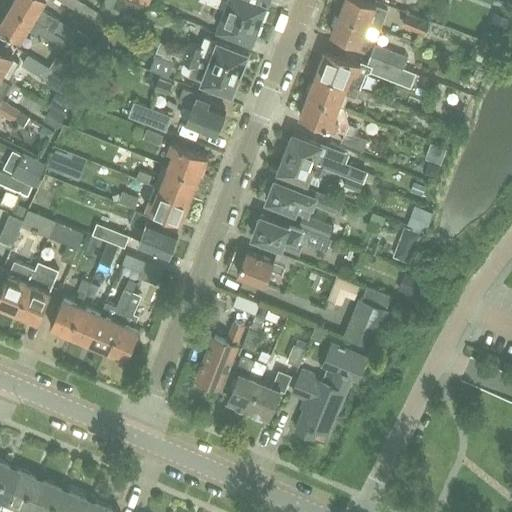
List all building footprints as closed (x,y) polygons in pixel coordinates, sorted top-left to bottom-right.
[(41,7),(44,0),(13,0),(12,4),(55,30),(61,20),(41,7)] [(116,0),(103,0),(98,16),(111,21),(116,8),(114,7),(116,0)] [(144,18),(148,7),(129,0),(116,0),(114,7),(116,8),(144,18)] [(266,2),(260,0),(206,0),(216,4),(259,20),(266,2)] [(376,5),(376,4),(367,0),(344,0),(339,13),(368,24),(378,28),(386,8),(376,5)] [(55,30),(12,4),(0,22),(0,26),(21,39),(27,28),(37,34),(39,31),(64,46),(69,39),(87,50),(91,38),(75,28),(68,39),(55,30)] [(252,40),(259,20),(216,4),(213,12),(222,16),(218,27),(252,40)] [(99,14),(84,5),(80,12),(95,21),(99,14)] [(430,20),(410,12),(405,23),(426,31),(430,20)] [(365,34),(368,24),(339,13),(331,33),(361,45),(361,44),(368,47),(372,37),(365,34)] [(107,47),(107,35),(97,35),(97,47),(107,47)] [(247,51),(218,40),(205,35),(201,45),(190,40),(186,51),(239,72),(242,64),(246,65),(249,55),(246,54),(247,51)] [(239,72),(186,51),(160,41),(155,53),(170,58),(172,53),(184,57),(182,60),(193,64),(189,74),(232,91),(233,89),(236,90),(240,80),(237,79),(239,72)] [(372,55),(403,67),(408,56),(376,43),(372,55)] [(0,72),(2,74),(14,54),(0,45),(0,72)] [(360,86),(362,87),(367,74),(364,73),(368,64),(361,62),(326,48),(317,69),(360,86)] [(67,77),(51,67),(30,54),(23,65),(48,81),(47,82),(59,90),(67,77)] [(368,64),(368,65),(412,83),(416,73),(403,67),(372,55),(368,64)] [(51,67),(67,77),(73,80),(79,70),(57,56),(51,67)] [(362,87),(360,86),(317,69),(309,92),(340,104),(344,92),(356,96),(357,95),(379,104),(382,95),(362,87)] [(2,74),(0,72),(0,99),(1,100),(2,98),(13,81),(2,74)] [(168,92),(173,81),(159,76),(155,87),(168,92)] [(74,81),(73,80),(67,77),(59,90),(50,104),(63,112),(74,81)] [(225,108),(209,102),(211,96),(183,86),(178,99),(192,104),(186,120),(216,132),(225,108)] [(346,106),(340,104),(309,92),(300,114),(346,132),(342,141),(363,150),(368,138),(355,133),(358,126),(351,124),(346,106)] [(10,103),(2,98),(1,100),(0,99),(0,111),(4,114),(10,103)] [(135,101),(129,115),(167,130),(172,116),(135,101)] [(20,110),(20,109),(10,103),(4,114),(13,119),(14,119),(24,125),(30,116),(20,110)] [(63,113),(51,106),(42,120),(55,127),(63,113)] [(41,138),(41,139),(47,142),(51,134),(54,131),(48,128),(43,124),(39,131),(41,138)] [(164,134),(148,128),(144,137),(160,143),(164,134)] [(331,156),(334,147),(293,131),(286,150),(336,169),(340,159),(331,156)] [(168,165),(199,176),(207,154),(172,140),(168,149),(173,151),(168,165)] [(70,155),(55,149),(46,173),(61,179),(70,155)] [(332,178),(336,169),(286,150),(279,169),(308,180),(308,179),(319,184),(323,175),(332,178)] [(45,164),(24,153),(13,172),(34,184),(45,164)] [(199,176),(168,165),(164,163),(156,184),(159,186),(190,198),(199,176)] [(440,167),(429,163),(425,174),(435,178),(440,167)] [(34,184),(0,169),(0,182),(29,195),(34,184)] [(137,177),(150,182),(153,174),(140,169),(137,177)] [(57,178),(48,175),(34,210),(43,214),(57,178)] [(361,190),(365,180),(350,175),(346,184),(361,190)] [(269,185),(265,196),(268,197),(267,199),(295,210),(300,198),(313,203),(313,202),(337,211),(342,198),(305,183),(303,188),(275,177),(272,186),(269,185)] [(423,186),(415,182),(411,191),(419,194),(423,186)] [(182,220),(190,198),(159,186),(154,199),(150,197),(146,206),(182,220)] [(119,200),(135,207),(139,196),(123,190),(119,200)] [(135,207),(119,200),(117,200),(112,214),(145,227),(139,243),(168,254),(178,230),(162,224),(164,219),(150,213),(150,214),(136,208),(136,207),(135,207)] [(20,216),(22,217),(26,206),(15,202),(15,204),(11,213),(20,216)] [(406,222),(421,228),(429,210),(414,203),(406,222)] [(22,218),(20,222),(50,234),(55,219),(26,207),(22,218)] [(299,224),(329,236),(333,224),(303,212),(299,224)] [(20,222),(22,218),(10,213),(0,237),(0,241),(11,246),(20,222)] [(329,236),(299,224),(290,220),(289,224),(261,214),(258,221),(256,220),(252,230),(254,231),(253,235),(300,253),(304,241),(328,250),(333,237),(329,236)] [(50,234),(78,245),(84,231),(55,219),(50,234)] [(94,233),(125,246),(130,235),(98,222),(94,233)] [(413,244),(418,234),(405,229),(402,237),(407,242),(413,244)] [(96,243),(98,237),(87,233),(83,241),(81,247),(93,252),(96,243)] [(278,250),(274,260),(247,249),(238,273),(265,284),(271,269),(282,273),(284,268),(292,271),(297,258),(278,250)] [(35,268),(24,263),(15,259),(0,294),(0,303),(17,310),(35,268)] [(146,260),(140,276),(157,283),(164,266),(146,260)] [(56,276),(46,272),(35,268),(17,310),(38,319),(56,276)] [(415,276),(406,299),(421,304),(430,282),(415,276)] [(86,291),(91,280),(83,277),(79,288),(86,291)] [(360,285),(339,277),(331,298),(342,302),(346,293),(355,296),(360,285)] [(91,280),(86,291),(93,295),(98,283),(91,280)] [(348,334),(372,344),(393,296),(369,285),(348,334)] [(107,353),(133,291),(125,287),(118,306),(106,301),(102,311),(89,341),(94,343),(92,347),(107,353)] [(134,312),(138,301),(141,294),(133,291),(107,353),(125,361),(140,328),(135,326),(139,315),(134,312)] [(255,312),(259,301),(239,293),(234,304),(255,312)] [(70,333),(83,303),(63,295),(51,325),(70,333)] [(89,341),(102,311),(83,303),(70,333),(89,341)] [(277,320),(280,313),(259,304),(252,322),(262,326),(267,315),(277,320)] [(220,385),(237,343),(244,325),(236,321),(228,340),(214,334),(198,376),(220,385)] [(328,431),(335,413),(345,389),(344,388),(350,374),(358,377),(367,357),(330,342),(321,363),(328,366),(323,377),(302,368),(292,390),(310,398),(308,404),(307,404),(304,410),(297,428),(313,435),(317,427),(328,431)] [(287,360),(299,364),(305,348),(294,343),(287,360)] [(249,408),(261,378),(249,373),(255,359),(243,354),(237,369),(240,371),(228,400),(249,408)] [(269,417),(276,398),(281,388),(285,389),(292,374),(280,369),(274,384),(261,378),(249,408),(269,417)] [(0,506),(3,499),(17,466),(0,459),(0,506)] [(29,511),(42,477),(17,466),(3,499),(29,511)] [(32,511),(58,511),(69,488),(42,477),(29,511),(32,511)] [(88,511),(94,499),(69,488),(58,511),(88,511)] [(119,511),(120,510),(94,499),(88,511),(119,511)]
